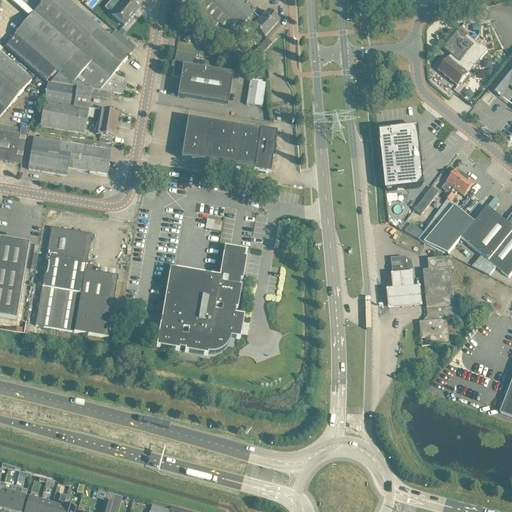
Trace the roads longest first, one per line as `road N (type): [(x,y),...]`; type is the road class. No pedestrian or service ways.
road 1 (secondary): [(364,446),(368,314),(344,54)]
road 2 (secondary): [(316,58),(337,399)]
road 3 (unclassified): [(163,0),(121,204),(0,187)]
road 4 (primary): [(259,455),(0,387)]
road 5 (primary): [(0,419),(250,486)]
road 6 (unclassified): [(511,166),(424,93),(415,45)]
